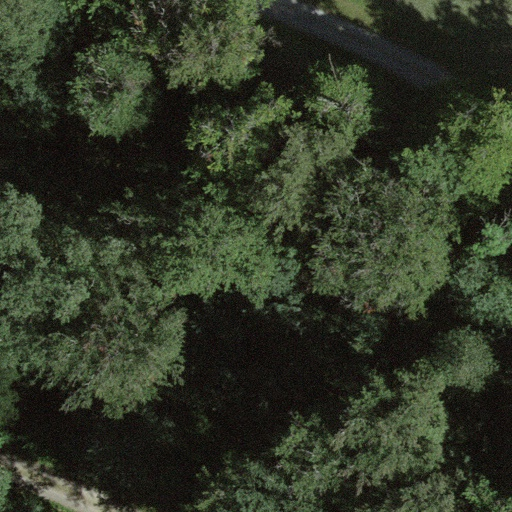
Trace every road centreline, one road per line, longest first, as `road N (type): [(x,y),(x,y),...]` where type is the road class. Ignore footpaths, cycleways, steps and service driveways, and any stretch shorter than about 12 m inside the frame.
road 1 (track): [(511,156),(485,118),(405,61),(276,0)]
road 2 (track): [(110,511),(0,463)]
